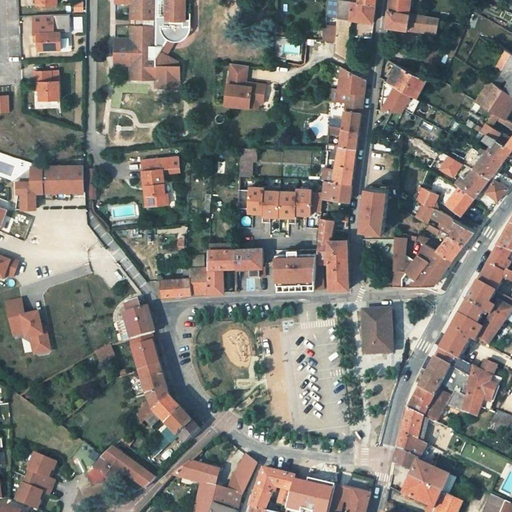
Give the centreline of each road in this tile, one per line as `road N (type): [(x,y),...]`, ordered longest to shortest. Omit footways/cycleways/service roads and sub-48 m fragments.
road 1 (residential): [(387,458),(319,459),(245,442),(179,377),(169,313)]
road 2 (residential): [(384,0),(355,222),(357,296)]
road 3 (primary): [(451,299),(408,383),(387,458)]
road 4 (residential): [(93,0),(90,141)]
road 5 (residential): [(88,209),(169,313)]
